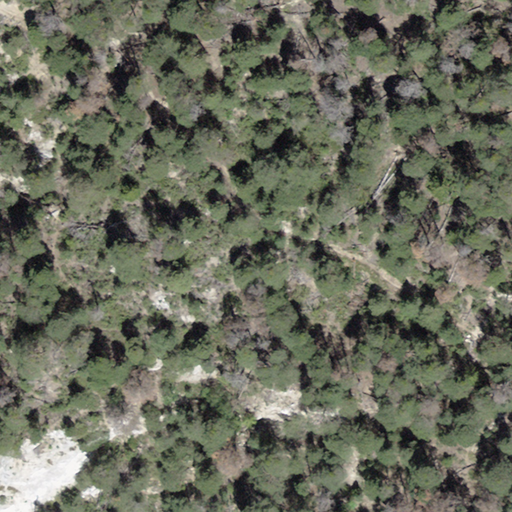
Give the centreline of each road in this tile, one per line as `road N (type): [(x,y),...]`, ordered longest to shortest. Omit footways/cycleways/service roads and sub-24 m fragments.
road 1 (motorway): [(0,283),(371,173),(511,118)]
road 2 (motorway): [(424,0),(313,46),(0,136)]
